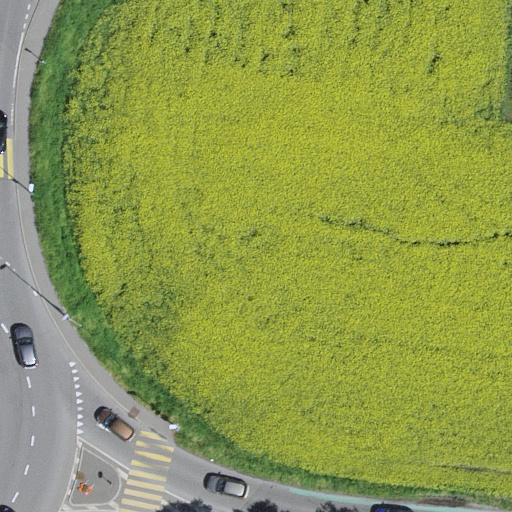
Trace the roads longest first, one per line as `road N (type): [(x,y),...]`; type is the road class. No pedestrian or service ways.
road 1 (secondary): [(245,511),(28,375)]
road 2 (secondary): [(10,511),(33,451),(28,375)]
